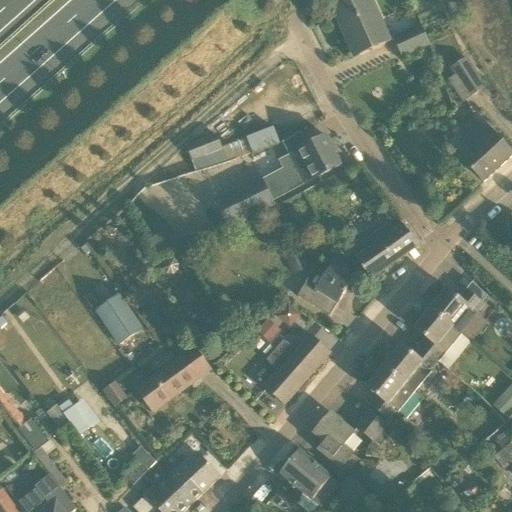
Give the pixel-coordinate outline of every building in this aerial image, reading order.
[(390,41),(382,23),(371,0),(352,0),(333,9),(343,31),(347,29),(359,56),(390,41)] [(403,57),(421,48),(430,44),(422,26),(395,38),(403,57)] [(463,103),(471,97),(485,88),(466,60),(453,68),(457,75),(449,80),(463,103)] [(484,183),(511,156),(511,153),(477,115),(461,130),(476,146),(462,159),(484,183)] [(221,149),(217,138),(216,135),(187,146),(198,173),(228,161),(223,148),(221,149)] [(304,185),(324,175),(341,166),(326,137),(298,151),(290,156),(304,185)] [(228,228),(274,206),(273,203),(264,185),(262,179),(216,201),(226,222),(228,228)] [(403,225),(394,232),(390,225),(366,241),(371,248),(356,259),(371,280),(418,246),(403,225)] [(296,275),(307,269),(298,251),(287,257),(296,275)] [(353,280),(342,274),(346,268),(335,261),(326,275),(316,268),(298,297),(330,317),(338,304),(353,280)] [(476,314),(483,305),(465,290),(458,299),(447,290),(431,310),(451,326),(461,334),(476,315),(476,314)] [(134,337),(142,331),(122,303),(101,318),(112,333),(110,334),(121,348),(125,344),(129,349),(138,343),(134,337)] [(287,303),(277,315),(289,326),(300,315),(287,303)] [(461,334),(451,326),(431,310),(415,329),(426,338),(419,346),(438,361),(439,363),(462,335),(461,334)] [(267,321),(256,334),(257,336),(267,344),(269,346),(279,335),(281,333),(267,321)] [(308,380),(331,354),(311,335),(296,352),(284,341),(275,351),(280,356),(287,362),(308,380)] [(439,363),(438,361),(419,346),(412,354),(402,346),(384,367),(404,383),(415,392),(432,372),(437,366),(439,363)] [(211,371),(199,355),(194,349),(137,390),(154,413),(211,371)] [(284,406),(308,380),(287,362),(277,373),(264,388),(284,406)] [(415,392),(404,383),(384,367),(367,388),(377,396),(371,404),(370,405),(387,419),(394,410),(398,413),(415,392)] [(116,383),(103,392),(115,408),(128,398),(116,383)] [(511,385),(493,406),(506,419),(511,412),(511,385)] [(0,406),(19,431),(61,488),(67,483),(47,456),(56,449),(50,441),(49,443),(32,421),(27,424),(0,388),(0,406)] [(82,395),(60,408),(76,435),(98,422),(82,395)] [(380,446),(392,431),(370,413),(358,428),(380,446)] [(353,454),(344,446),(354,434),(331,415),(315,434),(325,443),(320,450),(342,468),(353,454)] [(496,451),(499,464),(511,460),(511,448),(496,451)] [(332,477),(300,451),(280,475),(312,501),(321,508),(341,484),(332,477)] [(191,481),(203,494),(221,477),(198,454),(189,463),(182,455),(163,473),(166,475),(181,491),(191,481)] [(140,479),(148,471),(139,462),(131,470),(140,479)] [(166,475),(163,473),(159,469),(148,479),(154,486),(156,484),(172,500),(175,498),(186,510),(203,494),(191,481),(181,491),(166,475)] [(132,487),(140,479),(131,470),(123,478),(132,487)] [(50,506),(47,508),(41,511),(75,511),(77,510),(50,476),(35,487),(50,506)] [(137,511),(183,511),(186,510),(175,498),(172,500),(156,484),(154,486),(145,497),(133,508),(137,511)] [(17,511),(6,495),(2,489),(0,490),(0,511),(17,511)] [(451,511),(460,511),(463,510),(447,491),(439,498),(451,511)]
